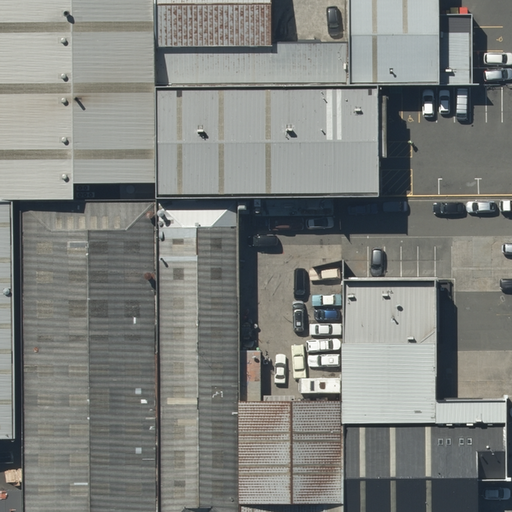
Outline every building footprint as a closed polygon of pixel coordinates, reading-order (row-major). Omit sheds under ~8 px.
[(149,0),(0,0),(0,187),(150,187),(149,0)] [(272,0),(158,0),(159,51),(273,50),(272,0)] [(161,91),(350,90),(473,90),(472,25),(438,25),(438,0),(349,0),(350,50),(273,50),(159,51),(161,91)] [(380,96),(161,97),(161,208),(381,207),(380,96)] [(10,198),(0,198),(0,424),(11,424),(10,198)] [(154,511),(153,202),(21,203),(21,511),(154,511)] [(238,511),(236,210),(159,211),(161,511),(238,511)] [(428,273),(341,273),(342,410),(429,410),(428,273)] [(504,390),(434,390),(434,417),(342,417),(342,511),(472,511),(473,471),(505,471),(504,390)] [(335,511),(335,393),(241,394),(241,511),(335,511)]
